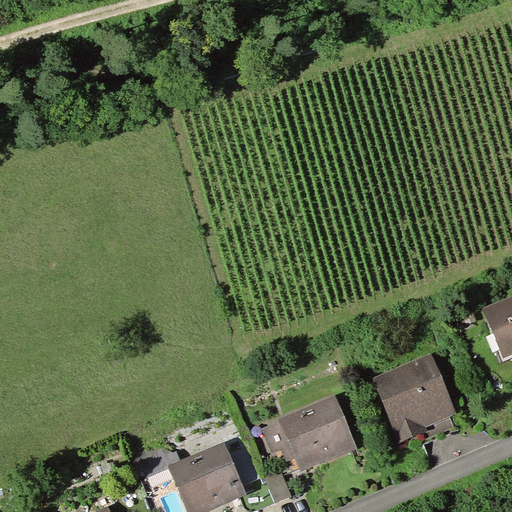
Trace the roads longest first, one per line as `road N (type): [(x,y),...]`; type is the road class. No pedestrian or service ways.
road 1 (track): [(0,41),(161,0)]
road 2 (residential): [(511,455),(376,511)]
